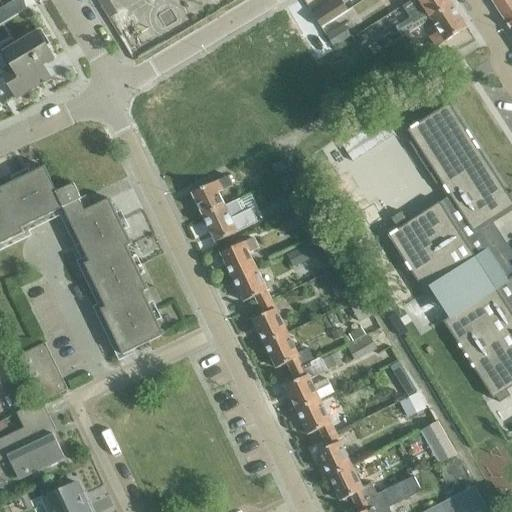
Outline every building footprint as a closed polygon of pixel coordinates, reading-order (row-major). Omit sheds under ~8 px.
[(15,0),(4,6),(12,19),(22,13),(15,0)] [(116,14),(108,0),(98,0),(108,18),(116,14)] [(319,23),(344,7),(339,0),(333,0),(313,12),(319,23)] [(411,17),(397,26),(404,36),(431,19),(452,5),(448,0),(411,0),(403,6),(411,17)] [(511,0),(490,0),(511,32),(511,30),(511,0)] [(452,5),(431,19),(439,32),(430,37),(437,47),(466,28),(452,5)] [(333,46),(351,36),(344,25),(327,36),(333,46)] [(0,48),(0,76),(3,75),(7,81),(16,97),(41,82),(33,69),(53,57),(39,33),(16,46),(13,41),(0,48)] [(360,92),(378,81),(380,80),(375,71),(355,83),(360,92)] [(398,230),(388,236),(405,264),(410,272),(410,271),(425,294),(435,287),(454,315),(443,322),(493,399),(496,398),(500,403),(510,396),(503,385),(511,379),(511,291),(506,282),(511,278),(511,268),(511,267),(511,257),(507,250),(502,253),(485,227),(485,226),(489,223),(491,225),(511,211),(511,192),(508,195),(449,104),(407,131),(413,141),(409,143),(416,154),(421,151),(434,171),(429,175),(436,186),(441,183),(450,197),(453,202),(445,207),(443,208),(441,210),(412,229),(402,212),(391,219),(398,230)] [(288,175),(280,162),(271,167),(278,181),(288,175)] [(44,167),(22,178),(41,219),(63,208),(64,208),(57,192),(44,167)] [(288,175),(278,181),(285,193),(294,187),(288,175)] [(202,217),(223,206),(217,193),(231,185),(226,176),(191,193),(202,217)] [(41,219),(22,178),(0,188),(0,190),(1,193),(2,193),(20,229),(21,229),(41,219)] [(68,219),(90,209),(84,197),(81,199),(74,184),(57,192),(64,208),(63,208),(68,219)] [(295,192),(282,199),(287,209),(301,202),(295,192)] [(1,193),(0,193),(0,243),(1,244),(23,233),(21,229),(20,229),(2,193),(1,193)] [(109,199),(90,209),(68,219),(79,242),(120,222),(109,199)] [(223,206),(202,217),(215,242),(256,222),(250,209),(245,212),(238,199),(223,206)] [(305,208),(295,213),(304,230),(314,225),(305,208)] [(79,242),(89,262),(90,263),(126,246),(126,247),(131,244),(120,222),(79,242)] [(232,277),(254,266),(247,253),(257,249),(252,238),(220,253),(232,277)] [(293,267),(315,256),(309,244),(287,255),(293,267)] [(90,263),(89,262),(84,264),(95,287),(136,267),(126,247),(126,246),(90,263)] [(334,251),(321,258),(327,269),(340,263),(334,251)] [(254,266),(232,277),(244,301),(254,296),(259,305),(270,300),(265,291),(254,266)] [(341,266),(329,272),(336,288),(349,282),(341,266)] [(95,287),(105,308),(106,309),(142,291),(143,292),(147,290),(136,267),(95,287)] [(106,309),(105,308),(101,310),(112,332),(153,313),(143,292),(142,291),(106,309)] [(362,295),(349,302),(360,321),(373,314),(362,295)] [(270,300),(259,305),(263,314),(252,320),(264,344),(286,333),(274,309),(270,300)] [(153,313),(112,332),(122,355),(164,335),(153,313)] [(361,326),(349,334),(354,341),(366,335),(361,326)] [(343,328),(332,333),(335,340),(346,335),(343,328)] [(286,333),(264,344),(276,368),(286,363),(291,372),(314,361),(308,349),(297,354),(286,333)] [(355,361),(375,349),(369,338),(348,350),(355,361)] [(39,404),(67,390),(45,343),(16,357),(39,404)] [(338,351),(323,358),(328,369),(343,362),(338,351)] [(291,372),(295,381),(284,386),(296,411),(319,400),(333,393),(327,380),(312,387),(309,380),(326,371),(320,358),(314,361),(291,372)] [(408,380),(399,386),(406,397),(415,391),(408,380)] [(419,392),(400,401),(409,417),(427,408),(419,392)] [(334,433),(319,400),(296,411),(308,435),(319,429),(323,439),(334,433)] [(45,465),(47,469),(62,462),(60,458),(64,456),(52,432),(56,430),(43,404),(32,409),(29,405),(16,413),(24,428),(0,439),(0,461),(8,457),(18,478),(45,465)] [(5,420),(0,422),(0,430),(8,426),(5,420)] [(449,441),(438,422),(420,432),(431,451),(449,441)] [(334,433),(323,439),(327,448),(317,453),(328,477),(351,466),(334,433)] [(418,435),(407,440),(410,446),(421,441),(418,435)] [(466,473),(456,454),(436,465),(446,484),(466,473)] [(351,466),(328,477),(340,501),(351,496),(355,505),(366,499),(378,493),(373,482),(361,488),(351,466)] [(392,511),(388,503),(416,489),(410,478),(379,493),(378,493),(366,499),(355,505),(358,511),(392,511)] [(77,483),(43,499),(48,511),(94,511),(90,502),(88,502),(89,503),(87,504),(77,483)] [(474,486),(463,492),(473,511),(477,511),(485,508),(474,486)] [(473,511),(463,492),(453,497),(460,511),(473,511)] [(460,511),(453,497),(442,503),(447,511),(460,511)] [(447,511),(442,503),(432,508),(433,511),(447,511)]
